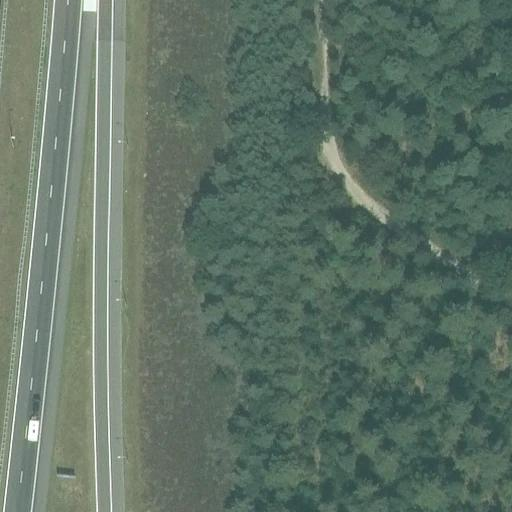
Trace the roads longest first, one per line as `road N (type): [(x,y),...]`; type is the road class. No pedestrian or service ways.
road 1 (motorway): [(16,511),(67,0)]
road 2 (motorway): [(110,511),(107,0)]
road 3 (track): [(511,306),(409,242),(353,188),(325,136),(319,0)]
